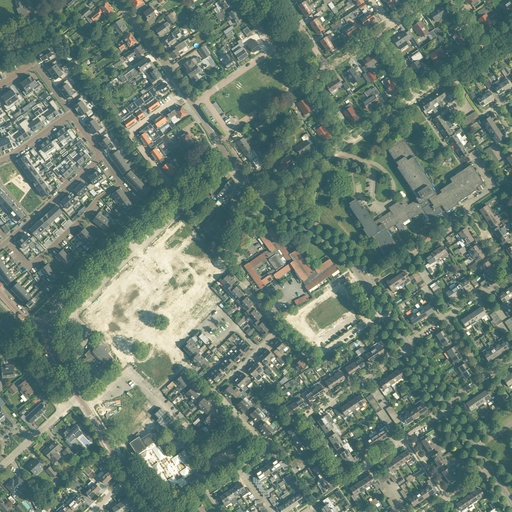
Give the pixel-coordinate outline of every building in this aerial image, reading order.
[(231,5),(227,0),(216,7),(219,12),(215,15),(217,18),(223,14),(228,10),(227,8),(231,5)] [(307,0),(305,2),(304,2),(298,6),(302,11),(311,5),(307,0)] [(396,0),(391,0),(387,3),(390,9),(397,4),(394,1),(396,0)] [(511,0),(501,7),(506,14),(511,9),(511,0)] [(107,17),(114,11),(107,2),(89,16),(93,21),(101,15),(100,14),(103,12),(107,17)] [(327,6),(326,5),(325,4),(317,10),(318,12),(322,10),(327,6)] [(312,13),(315,11),(311,5),(302,11),(305,16),(311,12),(312,13)] [(435,21),(446,13),(441,7),(430,14),(435,21)] [(82,18),(91,11),(89,8),(80,16),(82,18)] [(151,8),(143,13),(148,19),(146,20),(149,24),(158,18),(151,8)] [(228,21),(230,20),(232,19),(238,15),(234,9),(228,13),(230,16),(226,18),(228,21)] [(488,9),(479,15),(481,18),(479,19),(486,30),(493,25),(486,15),(490,12),(488,9)] [(174,11),(165,17),(170,24),(174,21),(172,18),(176,15),(174,11)] [(369,14),(365,17),(370,23),(375,19),(370,11),(367,13),(369,14)] [(238,15),(232,19),(230,20),(233,26),(235,24),(241,20),(238,15)] [(319,17),(316,19),(310,23),(313,28),(320,24),(323,22),(319,17)] [(364,26),(370,23),(365,17),(360,20),(364,26)] [(120,33),(127,29),(121,20),(110,27),(112,30),(116,28),(120,33)] [(428,33),(420,21),(413,26),(417,33),(418,32),(421,37),(424,35),(425,37),(428,36),(431,41),(437,37),(432,31),(428,33)] [(163,25),(155,30),(160,37),(160,36),(161,36),(168,31),(165,28),(169,25),(167,22),(163,25)] [(323,29),(320,24),(313,28),(317,34),(323,29)] [(345,31),(349,37),(351,36),(352,36),(355,35),(350,27),(348,24),(342,27),(345,31)] [(350,27),(355,35),(355,34),(358,32),(358,31),(359,30),(355,24),(350,27)] [(232,26),(223,31),(225,34),(234,28),(232,26)] [(252,35),(249,30),(247,27),(243,30),(244,33),(248,38),(252,35)] [(99,37),(106,32),(103,29),(96,34),(99,37)] [(178,29),(171,33),(173,35),(168,39),(162,43),(165,46),(164,46),(164,47),(165,48),(166,48),(177,41),(176,40),(179,37),(177,34),(180,32),(178,29)] [(457,34),(455,31),(449,35),(451,38),(452,37),(456,42),(455,42),(459,49),(467,44),(459,32),(457,34)] [(409,39),(404,32),(401,35),(401,34),(393,40),(397,46),(400,49),(406,45),(404,42),(409,39)] [(115,51),(119,48),(133,38),(130,33),(124,38),(124,39),(114,47),(113,48),(115,51)] [(330,35),(326,37),(320,41),(323,47),(330,42),(333,40),(330,35)] [(413,37),(410,39),(418,50),(421,48),(413,37)] [(136,42),(133,38),(119,48),(115,51),(114,52),(116,54),(120,51),(121,51),(129,46),(129,47),(136,42)] [(253,53),(257,50),(258,51),(261,49),(260,48),(255,40),(248,45),(253,53)] [(176,49),(170,53),(174,59),(180,55),(177,52),(187,46),(184,41),(174,47),(176,49)] [(327,52),(333,48),(330,42),(323,47),(327,52)] [(444,53),(447,51),(442,45),(439,47),(440,48),(429,56),(434,63),(445,55),(444,53)] [(137,58),(144,53),(140,46),(133,50),(132,50),(124,55),(127,59),(128,60),(135,55),(137,58)] [(204,46),(198,50),(204,59),(210,55),(204,46)] [(239,61),(240,61),(240,62),(243,60),(242,59),(247,56),(242,47),(241,46),(233,51),(239,61)] [(49,50),(38,55),(42,61),(49,57),(50,60),(55,57),(54,54),(52,55),(49,50)] [(373,53),(362,61),(367,68),(370,71),(375,67),(373,64),(378,60),(373,53)] [(227,69),(228,69),(234,65),(227,55),(224,57),(227,61),(222,65),(225,70),(227,69)] [(188,61),(183,65),(188,70),(186,71),(190,78),(191,78),(194,82),(195,81),(196,81),(197,80),(196,80),(198,79),(195,74),(198,73),(199,73),(201,73),(202,72),(201,70),(197,64),(198,63),(201,61),(197,56),(195,58),(194,58),(193,58),(188,62),(188,61)] [(419,60),(417,57),(411,61),(412,64),(411,65),(413,69),(418,77),(425,72),(417,61),(419,60)] [(128,82),(143,72),(153,65),(151,62),(152,62),(151,60),(150,61),(148,58),(137,66),(124,76),(122,73),(118,76),(122,83),(127,80),(128,82)] [(122,63),(119,59),(112,64),(115,67),(122,63)] [(53,66),(48,70),(52,75),(61,68),(56,60),(51,64),(53,66)] [(78,67),(83,73),(87,70),(83,64),(78,67)] [(152,83),(161,77),(156,69),(153,65),(143,72),(152,83)] [(61,68),(52,75),(52,76),(53,77),(55,80),(60,77),(62,79),(67,76),(61,68)] [(360,79),(352,68),(345,73),(350,79),(353,84),(360,79)] [(87,70),(83,73),(88,80),(94,76),(91,72),(90,73),(87,70)] [(365,73),(372,82),(374,80),(368,71),(365,73)] [(369,84),(372,82),(365,73),(363,75),(369,84)] [(31,76),(26,80),(34,91),(42,85),(38,81),(36,82),(31,76)] [(389,80),(387,77),(381,82),(383,85),(384,84),(387,88),(387,89),(392,95),(399,90),(391,79),(389,80)] [(338,89),(337,88),(342,85),(337,78),(334,81),(334,80),(326,86),(330,93),(331,92),(333,95),(338,89)] [(504,82),(502,84),(506,91),(511,87),(506,78),(503,80),(504,82)] [(26,80),(20,84),(25,90),(23,92),(26,97),(34,91),(26,80)] [(64,86),(59,89),(61,92),(62,94),(63,94),(71,89),(73,88),(67,80),(62,83),(64,86)] [(161,83),(153,89),(156,94),(161,90),(164,95),(167,92),(167,91),(170,89),(169,88),(170,87),(169,86),(168,86),(166,83),(163,85),(161,83)] [(494,86),(500,95),(506,91),(502,84),(499,86),(497,84),(494,86)] [(455,100),(458,98),(452,90),(453,92),(452,92),(448,85),(441,90),(445,97),(447,96),(451,94),(455,100)] [(364,93),(368,99),(362,103),(367,109),(375,104),(374,104),(378,101),(375,96),(379,93),(375,87),(370,90),(369,89),(364,93)] [(12,89),(7,93),(14,104),(19,100),(20,101),(23,99),(19,94),(17,96),(12,89)] [(71,89),(63,94),(66,100),(71,96),(73,98),(78,95),(76,92),(74,94),(71,89)] [(152,96),(149,99),(155,108),(160,105),(157,102),(160,99),(156,94),(153,89),(149,91),(152,96)] [(441,90),(434,95),(439,102),(440,101),(444,98),(447,103),(450,101),(447,96),(445,97),(441,90)] [(487,94),(484,96),(488,102),(495,98),(489,90),(485,92),(487,94)] [(7,93),(1,97),(6,104),(4,106),(7,110),(15,105),(14,104),(7,93)] [(434,95),(427,99),(432,106),(433,105),(437,103),(441,108),(443,106),(440,101),(439,102),(434,95)] [(488,102),(484,96),(481,97),(480,95),(477,98),(482,106),(488,102)] [(78,103),(73,106),(77,111),(86,105),(87,105),(81,97),(77,100),(78,103)] [(141,97),(137,100),(145,110),(148,108),(150,112),(155,108),(149,99),(144,102),(141,97)] [(310,111),(312,110),(305,99),(298,103),(305,114),(304,115),(306,118),(312,114),(310,111)] [(437,110),(433,105),(432,106),(427,99),(420,104),(427,113),(432,109),(434,112),(437,110)] [(48,110),(54,118),(59,114),(56,111),(59,109),(53,100),(49,102),(52,107),(48,110)] [(133,110),(137,116),(140,119),(144,116),(142,113),(145,110),(137,100),(134,102),(137,107),(133,110)] [(346,110),(344,112),(351,123),(358,118),(351,107),(352,106),(350,103),(344,108),(346,110)] [(86,105),(77,111),(81,117),(86,113),(88,115),(92,112),(90,109),(89,110),(86,105)] [(130,113),(126,115),(132,125),(137,121),(134,118),(137,116),(133,110),(130,105),(126,108),(130,113)] [(174,111),(167,115),(168,116),(174,124),(180,119),(187,114),(182,106),(175,111),(174,111)] [(41,108),(38,111),(44,120),(47,118),(49,121),(54,118),(48,110),(48,109),(43,112),(41,108)] [(446,113),(444,110),(438,114),(438,115),(439,114),(440,115),(433,119),(437,126),(444,121),(444,120),(441,116),(446,113)] [(37,117),(32,120),(33,121),(39,129),(43,125),(41,122),(44,120),(38,111),(34,113),(37,117)] [(118,114),(114,116),(122,127),(125,125),(127,128),(132,125),(126,115),(121,118),(118,114)] [(91,121),(86,125),(90,130),(97,124),(98,124),(95,119),(96,118),(94,115),(89,119),(91,121)] [(162,115),(158,118),(165,127),(168,124),(172,129),(176,126),(174,124),(168,116),(165,118),(162,115)] [(449,117),(444,120),(444,121),(437,126),(442,133),(449,128),(448,127),(445,123),(451,119),(449,117)] [(482,122),(486,127),(493,122),(490,117),(485,120),(484,117),(478,121),(480,124),(482,122)] [(156,125),(153,127),(153,128),(159,136),(160,137),(164,135),(162,132),(160,130),(164,127),(165,127),(158,118),(153,121),(156,125)] [(26,119),(22,122),(29,131),(32,128),(34,132),(39,129),(33,121),(29,124),(26,119)] [(254,128),(256,131),(257,130),(259,133),(262,131),(264,130),(264,129),(265,129),(266,131),(265,132),(267,134),(271,131),(267,125),(266,125),(263,120),(254,126),(255,127),(254,128)] [(19,124),(15,127),(18,130),(17,131),(24,139),(28,136),(26,133),(29,131),(22,122),(19,124)] [(497,127),(493,122),(486,127),(489,132),(497,127)] [(453,123),(448,127),(449,128),(442,133),(446,140),(448,139),(453,135),(450,130),(455,126),(453,123)] [(97,124),(90,130),(93,135),(98,131),(100,134),(105,130),(103,128),(101,129),(98,124),(97,124)] [(142,135),(139,137),(142,142),(151,135),(149,131),(153,128),(153,127),(150,124),(140,132),(142,135)] [(321,127),(319,124),(313,128),(315,131),(316,130),(319,135),(324,142),(331,137),(323,126),(321,127)] [(64,127),(60,131),(65,139),(66,139),(70,136),(73,140),(76,137),(70,128),(67,131),(64,127)] [(489,132),(493,138),(500,133),(497,127),(489,132)] [(448,139),(453,146),(460,141),(459,139),(456,135),(461,132),(459,129),(454,133),(455,134),(453,135),(448,139)] [(11,130),(7,133),(14,142),(17,139),(19,143),(24,139),(17,131),(13,134),(11,130)] [(57,138),(54,140),(61,149),(64,146),(62,143),(66,140),(66,139),(65,139),(60,131),(55,134),(57,138)] [(186,132),(178,137),(180,140),(177,142),(179,146),(182,144),(186,148),(185,149),(189,153),(196,148),(193,143),(194,143),(189,136),(190,136),(187,132),(186,132)] [(104,139),(99,143),(102,148),(110,142),(111,142),(112,141),(107,133),(102,137),(104,139)] [(504,138),(500,133),(493,138),(496,143),(504,138)] [(166,134),(161,139),(168,149),(174,145),(166,134)] [(310,145),(312,144),(306,134),(303,136),(306,141),(295,148),(300,155),(311,148),(310,145)] [(151,135),(142,142),(145,146),(149,144),(151,147),(162,139),(160,137),(159,136),(154,139),(151,135)] [(8,136),(3,138),(7,149),(12,147),(8,136)] [(464,136),(459,139),(460,141),(453,146),(457,152),(464,147),(463,146),(460,142),(466,139),(464,136)] [(246,155),(248,153),(255,148),(249,140),(247,137),(244,139),(243,138),(237,143),(246,155)] [(353,200),(349,203),(350,206),(349,206),(368,234),(367,235),(369,238),(372,236),(384,255),(385,255),(387,257),(393,252),(394,252),(395,251),(396,251),(395,248),(397,246),(388,232),(387,230),(395,225),(397,227),(400,231),(404,229),(401,224),(402,224),(403,223),(412,217),(414,220),(417,218),(414,215),(417,213),(419,216),(419,215),(423,213),(424,212),(430,220),(440,213),(442,212),(441,211),(444,209),(446,212),(458,204),(457,202),(477,189),(476,188),(477,187),(480,191),(485,188),(485,187),(483,183),(471,164),(450,179),(452,182),(440,190),(441,192),(437,196),(435,194),(436,194),(434,190),(434,191),(432,188),(433,187),(413,157),(415,156),(403,137),(395,142),(393,144),(389,147),(390,149),(388,150),(396,163),(397,162),(400,165),(397,167),(417,197),(415,198),(416,200),(409,204),(408,205),(403,198),(394,204),(391,206),(392,207),(389,209),(390,211),(379,219),(379,220),(378,220),(375,222),(374,221),(366,209),(365,207),(362,209),(355,199),(353,200)] [(49,139),(44,142),(50,151),(55,148),(57,151),(61,149),(54,140),(51,142),(49,139)] [(153,150),(150,152),(153,157),(162,150),(159,146),(164,143),(162,139),(151,147),(153,150)] [(42,149),(38,151),(45,160),(48,158),(46,154),(50,151),(44,142),(39,146),(42,149)] [(110,142),(102,148),(106,153),(111,149),(113,152),(118,148),(116,146),(114,147),(111,142),(110,142)] [(81,150),(77,153),(84,161),(89,157),(86,154),(89,152),(81,143),(78,146),(81,150)] [(264,143),(257,147),(261,154),(269,149),(264,143)] [(468,143),(463,146),(464,147),(457,152),(461,159),(469,154),(465,149),(470,145),(468,143)] [(264,162),(255,148),(248,153),(253,160),(251,161),(256,169),(263,164),(262,163),(264,162)] [(162,150),(153,157),(156,162),(160,159),(162,162),(173,155),(170,151),(165,154),(162,150)] [(117,151),(109,156),(113,161),(121,155),(117,151)] [(70,154),(67,157),(74,165),(77,162),(80,165),(84,161),(77,153),(73,157),(70,154)] [(290,162),(293,160),(289,154),(286,156),(287,158),(275,165),(280,172),(288,167),(288,166),(291,164),(290,162)] [(27,155),(17,162),(20,166),(29,160),(30,159),(27,155)] [(121,155),(113,161),(116,165),(124,160),(121,155)] [(165,165),(162,168),(166,172),(173,165),(170,162),(175,158),(173,155),(162,162),(162,163),(165,165)] [(67,162),(63,166),(70,174),(74,170),(72,167),(74,165),(67,157),(64,159),(67,162)] [(29,160),(20,166),(24,171),(32,164),(29,160)] [(124,160),(116,165),(119,170),(127,164),(124,160)] [(32,164),(24,171),(27,175),(36,169),(35,168),(32,164)] [(127,164),(119,170),(122,174),(130,169),(127,164)] [(173,165),(166,172),(171,177),(173,174),(176,177),(180,174),(177,170),(176,170),(173,165)] [(56,167),(52,170),(60,178),(63,175),(66,178),(70,174),(63,166),(59,170),(56,167)] [(36,169),(27,175),(30,179),(39,173),(40,173),(36,168),(35,168),(36,169)] [(98,171),(93,174),(99,182),(98,182),(100,184),(107,179),(104,174),(101,176),(98,171)] [(130,171),(123,177),(127,181),(134,175),(130,171)] [(39,173),(30,179),(33,184),(42,177),(39,173)] [(93,174),(88,178),(92,183),(89,184),(93,189),(96,187),(94,185),(98,182),(99,182),(93,174)] [(134,175),(127,181),(131,185),(138,178),(134,175)] [(42,177),(33,184),(36,188),(45,182),(42,177)] [(138,178),(131,185),(135,189),(142,182),(138,178)] [(221,197),(234,184),(230,180),(216,195),(218,197),(216,198),(218,200),(221,197)] [(45,182),(36,188),(40,193),(47,187),(49,186),(46,181),(45,182)] [(83,182),(78,186),(85,193),(89,189),(90,191),(93,189),(89,184),(87,187),(83,182)] [(142,182),(135,189),(139,193),(146,186),(142,182)] [(231,199),(240,190),(234,184),(221,197),(218,200),(222,204),(229,197),(231,199)] [(78,186),(74,190),(78,195),(76,197),(80,201),(86,195),(85,193),(78,186)] [(146,186),(139,193),(143,197),(149,190),(146,186)] [(47,187),(40,193),(43,197),(51,191),(47,187)] [(120,188),(112,194),(115,198),(123,193),(120,188)] [(192,202),(186,208),(187,208),(188,209),(187,210),(192,215),(197,210),(196,210),(201,206),(205,202),(206,202),(211,197),(206,192),(205,193),(204,192),(198,198),(196,196),(191,201),(192,202)] [(123,193),(115,198),(119,203),(126,197),(123,193)] [(5,194),(0,198),(0,202),(2,205),(9,198),(5,194)] [(69,194),(65,198),(73,207),(80,201),(76,197),(73,199),(69,194)] [(126,197),(119,203),(122,207),(130,202),(126,197)] [(484,203),(486,206),(488,204),(489,204),(494,200),(493,197),(487,201),(484,203)] [(2,205),(1,205),(5,210),(13,203),(9,198),(2,205)] [(65,198),(60,202),(65,207),(62,209),(66,213),(73,207),(65,198)] [(130,202),(122,207),(125,212),(133,206),(130,202)] [(13,203),(5,210),(9,214),(17,207),(13,203)] [(480,210),(483,216),(490,211),(488,209),(490,207),(488,204),(486,206),(480,210)] [(56,205),(52,209),(58,217),(63,212),(56,205)] [(17,207),(9,214),(12,218),(13,219),(21,211),(17,207)] [(52,209),(47,213),(54,221),(58,217),(52,209)] [(492,210),(490,211),(483,216),(487,222),(494,217),(492,215),(494,213),(492,210)] [(12,218),(12,219),(16,224),(25,215),(21,211),(13,219),(12,218)] [(99,212),(92,221),(97,224),(103,216),(99,212)] [(222,216),(216,212),(205,228),(212,232),(222,216)] [(47,213),(43,218),(49,225),(54,221),(47,213)] [(103,216),(97,224),(101,228),(108,219),(103,216)] [(496,220),(494,217),(487,222),(491,227),(500,222),(498,219),(496,220)] [(43,218),(38,222),(45,230),(50,225),(49,225),(43,218)] [(108,219),(101,228),(106,231),(112,222),(108,219)] [(38,222),(34,226),(41,234),(45,230),(38,222)] [(34,226),(29,230),(36,238),(41,234),(34,226)] [(495,233),(499,239),(505,234),(507,233),(503,227),(495,233)] [(84,228),(76,236),(80,240),(88,232),(84,228)] [(266,232),(264,233),(259,236),(269,250),(268,250),(265,252),(249,263),(248,262),(244,266),(260,289),(265,286),(265,285),(273,279),(272,278),(274,277),(276,280),(293,268),(303,282),(303,281),(306,286),(304,286),(308,291),(327,278),(328,277),(339,269),(336,264),(334,266),(332,264),(333,264),(329,259),(314,269),(315,270),(312,272),(296,249),(289,254),(271,228),(266,231),(266,232)] [(457,234),(459,237),(461,236),(463,238),(469,234),(465,228),(457,234)] [(88,232),(80,240),(84,244),(92,236),(88,232)] [(26,234),(22,238),(29,246),(33,242),(34,243),(36,241),(33,236),(30,239),(26,234)] [(473,240),(469,234),(463,238),(461,240),(463,243),(464,246),(473,240)] [(507,237),(505,234),(499,239),(502,244),(511,238),(509,235),(507,237)] [(92,236),(84,244),(88,248),(96,240),(92,236)] [(22,238),(17,242),(21,247),(19,249),(23,253),(30,247),(29,246),(22,238)] [(480,251),(476,245),(468,251),(469,252),(466,255),(468,259),(470,258),(480,251)] [(448,255),(442,246),(436,250),(442,258),(448,255)] [(62,250),(55,257),(59,261),(66,254),(62,250)] [(442,258),(436,250),(431,254),(435,260),(438,259),(439,260),(442,258)] [(476,262),(478,261),(484,256),(480,251),(470,258),(472,261),(474,260),(476,262)] [(66,254),(59,261),(63,264),(70,258),(66,254)] [(432,262),(435,260),(431,254),(425,258),(428,263),(425,266),(430,274),(433,272),(429,267),(430,266),(434,264),(432,262)] [(70,258),(63,264),(67,269),(75,261),(71,257),(70,258)] [(483,269),(485,272),(492,267),(488,261),(479,267),(481,270),(483,269)] [(47,264),(40,270),(43,275),(51,269),(47,264)] [(5,266),(0,269),(0,275),(0,276),(8,270),(5,266)] [(492,267),(485,272),(483,273),(485,276),(487,275),(489,277),(496,273),(492,267)] [(51,269),(43,275),(46,279),(54,273),(51,269)] [(8,270),(0,276),(4,280),(11,275),(8,270)] [(404,271),(398,275),(403,282),(404,284),(405,285),(412,280),(415,285),(417,283),(416,281),(414,278),(412,275),(408,278),(404,271)] [(46,279),(45,280),(48,284),(57,278),(54,273),(46,279)] [(222,282),(224,285),(232,278),(228,274),(224,278),(222,277),(218,281),(221,283),(222,282)] [(11,275),(4,280),(7,285),(15,279),(11,275)] [(404,284),(403,282),(398,275),(393,279),(397,286),(400,284),(401,286),(404,284)] [(470,282),(466,276),(459,280),(466,290),(471,287),(468,283),(470,282)] [(226,290),(227,292),(231,289),(232,287),(231,286),(235,282),(232,278),(224,285),(228,288),(226,290)] [(466,290),(459,280),(456,282),(454,278),(451,280),(455,286),(461,294),(466,290)] [(387,283),(392,291),(396,289),(394,287),(397,286),(393,279),(390,281),(389,280),(387,282),(387,283)] [(461,294),(455,286),(451,280),(449,282),(451,285),(449,286),(451,289),(456,297),(461,294)] [(18,282),(11,289),(15,293),(22,287),(18,282)] [(230,295),(233,297),(240,290),(236,286),(232,291),(231,289),(227,292),(226,293),(229,296),(230,295)] [(22,287),(15,293),(18,297),(25,290),(22,287)] [(456,297),(451,289),(445,293),(451,300),(456,297)] [(508,300),(511,297),(511,294),(508,289),(503,292),(508,300)] [(25,290),(18,297),(22,301),(29,294),(25,290)] [(234,301),(237,303),(241,300),(239,298),(243,294),(240,290),(233,297),(235,300),(234,301)] [(498,295),(502,302),(505,306),(510,302),(508,300),(503,292),(498,295)] [(348,293),(340,299),(344,305),(352,300),(348,293)] [(29,294),(22,301),(26,305),(33,298),(29,294)] [(330,294),(324,298),(329,306),(336,302),(330,294)] [(296,305),(308,300),(306,295),(294,301),(296,305)] [(242,301),(241,300),(237,303),(239,306),(240,305),(243,308),(250,301),(246,297),(242,301)] [(33,298),(26,305),(29,308),(30,309),(37,302),(36,301),(33,298)] [(324,298),(318,302),(323,310),(329,306),(324,298)] [(208,310),(209,309),(211,307),(203,299),(201,302),(198,299),(194,302),(201,309),(204,306),(208,310)] [(352,300),(344,305),(348,311),(356,305),(352,300)] [(245,312),(247,314),(251,310),(249,308),(254,304),(250,301),(243,308),(246,311),(245,312)] [(428,315),(434,312),(427,301),(421,305),(422,305),(423,307),(428,315)] [(189,307),(196,314),(201,309),(194,302),(189,307)] [(318,302),(312,306),(317,314),(323,310),(318,302)] [(356,305),(348,311),(352,317),(360,312),(356,305)] [(418,310),(423,319),(428,315),(423,307),(422,305),(418,308),(420,309),(418,310)] [(312,306),(306,310),(311,318),(317,314),(312,306)] [(196,314),(189,307),(184,312),(191,319),(196,314)] [(481,307),(476,310),(481,318),(486,314),(481,307)] [(252,311),(251,310),(247,314),(245,315),(248,318),(249,317),(251,320),(258,313),(255,309),(252,311)] [(306,310),(300,314),(305,322),(311,318),(306,310)] [(418,322),(423,319),(418,310),(413,314),(413,313),(412,313),(418,322)] [(476,321),(481,318),(476,310),(471,313),(476,321)] [(179,317),(185,324),(191,319),(184,312),(179,317)] [(253,325),(254,326),(258,324),(259,322),(258,320),(262,316),(258,313),(251,320),(254,323),(253,325)] [(413,325),(418,322),(412,313),(407,316),(413,325)] [(471,313),(466,317),(471,325),(476,321),(471,313)] [(300,314),(294,318),(299,326),(305,322),(300,314)] [(180,329),(185,324),(179,317),(173,322),(180,329)] [(346,317),(340,321),(345,329),(351,325),(346,317)] [(466,328),(471,325),(466,317),(460,320),(466,328)] [(243,318),(241,319),(237,323),(239,326),(245,320),(243,318)] [(294,318),(288,322),(293,330),(299,326),(294,318)] [(257,329),(259,332),(267,325),(263,321),(259,325),(258,324),(254,326),(253,327),(256,330),(257,329)] [(340,321),(334,325),(339,333),(345,329),(340,321)] [(175,334),(180,329),(173,322),(168,327),(175,334)] [(261,335),(264,338),(268,334),(268,333),(267,334),(266,333),(270,328),(267,325),(259,332),(262,334),(261,335)] [(334,325),(328,329),(333,337),(339,333),(334,325)] [(175,334),(168,327),(165,331),(168,334),(165,337),(172,345),(176,341),(172,338),(175,334)] [(328,329),(322,333),(327,341),(333,337),(328,329)] [(439,341),(440,340),(447,336),(443,330),(434,336),(436,338),(437,337),(439,341)] [(322,333),(316,337),(316,338),(317,340),(318,342),(321,346),(327,341),(322,333)] [(451,342),(447,336),(440,340),(439,341),(442,344),(440,345),(443,350),(449,346),(447,344),(451,342)] [(187,352),(194,345),(196,343),(193,339),(192,339),(191,338),(184,345),(185,344),(186,345),(183,348),(187,352)] [(496,341),(498,344),(503,352),(508,348),(501,338),(496,341)] [(87,357),(80,363),(95,379),(96,379),(97,379),(98,379),(103,374),(104,372),(110,367),(111,366),(113,364),(114,363),(115,362),(115,361),(113,359),(113,358),(113,359),(108,354),(110,352),(111,351),(110,350),(108,348),(107,347),(105,345),(99,339),(94,344),(95,344),(95,345),(88,352),(86,353),(84,355),(87,357)] [(288,349),(279,340),(273,345),(278,350),(277,351),(275,350),(273,352),(280,359),(281,357),(282,356),(283,355),(280,353),(283,350),(285,351),(288,349)] [(373,345),(375,348),(380,355),(385,352),(382,348),(385,346),(381,340),(376,344),(373,345)] [(238,346),(243,352),(244,350),(246,353),(250,349),(243,341),(239,345),(238,346)] [(489,346),(487,348),(493,359),(498,355),(493,347),(492,345),(489,342),(487,343),(489,346)] [(498,344),(493,347),(498,355),(503,352),(498,344)] [(197,349),(194,345),(187,352),(190,356),(193,354),(194,355),(199,349),(198,348),(197,349)] [(244,355),(242,353),(243,352),(238,346),(236,347),(237,348),(234,345),(230,349),(231,349),(240,358),(244,355)] [(368,349),(370,352),(375,359),(380,355),(375,348),(373,345),(368,349)] [(450,349),(449,346),(443,350),(447,355),(448,354),(450,357),(458,352),(454,346),(450,349)] [(358,350),(361,354),(366,362),(368,360),(370,362),(375,359),(370,352),(368,349),(365,351),(362,347),(358,350)] [(487,348),(481,352),(488,362),(493,359),(487,348)] [(191,360),(195,364),(202,357),(199,353),(201,351),(199,349),(194,355),(195,356),(191,360)] [(228,356),(233,361),(234,360),(236,362),(240,358),(231,349),(227,353),(229,355),(228,356)] [(275,357),(272,354),(267,349),(262,354),(270,361),(275,357)] [(364,363),(366,362),(361,354),(358,350),(356,351),(358,355),(353,359),(355,362),(360,369),(365,365),(364,363)] [(462,358),(458,352),(450,357),(449,358),(454,366),(460,363),(458,360),(462,358)] [(202,364),(203,366),(207,361),(215,354),(214,353),(211,355),(210,354),(204,359),(202,357),(195,364),(199,367),(202,364)] [(262,354),(258,358),(267,367),(271,362),(270,361),(262,354)] [(234,365),(231,362),(233,361),(228,356),(226,357),(227,358),(223,361),(230,368),(234,365)] [(283,363),(278,357),(275,359),(281,365),(283,363)] [(297,360),(295,357),(290,362),(294,366),(293,366),(298,372),(306,365),(300,359),(298,362),(297,360)] [(218,366),(223,371),(224,370),(226,372),(230,368),(223,361),(219,365),(219,364),(218,366)] [(355,372),(360,369),(355,362),(352,363),(351,361),(348,362),(355,372)] [(252,366),(261,376),(263,373),(262,372),(263,371),(263,370),(256,362),(252,366)] [(348,362),(341,367),(346,375),(348,373),(350,375),(355,372),(348,362)] [(461,365),(460,363),(454,366),(458,371),(459,370),(461,373),(469,369),(465,363),(461,365)] [(6,367),(1,368),(3,377),(14,376),(13,365),(8,366),(8,368),(6,369),(6,367)] [(223,375),(221,372),(223,371),(218,366),(216,367),(216,368),(213,371),(220,378),(223,375)] [(255,379),(253,381),(258,385),(260,383),(258,381),(262,377),(261,376),(252,366),(247,371),(254,378),(255,378),(255,379)] [(265,369),(270,373),(274,378),(276,376),(268,367),(265,369)] [(344,377),(346,375),(341,367),(336,370),(334,370),(333,371),(333,372),(340,382),(345,379),(344,377)] [(399,369),(393,373),(397,381),(404,376),(405,377),(407,376),(404,370),(401,372),(399,369)] [(473,374),(469,369),(461,373),(463,377),(462,378),(464,380),(473,374)] [(210,383),(212,381),(214,380),(216,382),(220,378),(213,371),(209,375),(209,374),(205,378),(210,383)] [(333,377),(330,378),(335,385),(340,382),(333,372),(331,374),(333,377)] [(256,387),(258,385),(253,381),(252,382),(250,381),(250,380),(243,373),(238,377),(246,385),(247,387),(251,383),(256,387)] [(391,385),(397,381),(393,373),(386,378),(391,385)] [(167,387),(170,390),(177,383),(179,385),(186,378),(182,375),(175,381),(174,380),(167,387)] [(508,386),(511,383),(511,381),(508,375),(503,379),(508,386)] [(241,389),(246,385),(238,377),(234,382),(241,389)] [(326,377),(321,381),(325,386),(327,385),(330,389),(335,385),(330,378),(327,380),(326,377)] [(179,392),(182,389),(189,382),(186,378),(179,385),(176,388),(179,392)] [(391,385),(386,378),(379,382),(381,386),(379,387),(384,396),(387,394),(386,392),(388,391),(389,389),(387,387),(391,385)] [(27,397),(29,395),(29,396),(30,395),(31,395),(33,394),(33,393),(33,392),(34,392),(25,381),(18,386),(21,390),(20,391),(27,401),(28,399),(27,397)] [(322,388),(325,386),(321,381),(313,386),(320,395),(325,392),(322,388)] [(13,384),(7,389),(12,394),(17,390),(13,384)] [(187,399),(190,397),(197,390),(193,386),(184,395),(185,397),(185,398),(186,399),(187,399)] [(243,395),(241,392),(239,390),(236,393),(234,391),(229,386),(223,392),(228,398),(232,393),(234,395),(233,396),(238,400),(243,395)] [(313,390),(310,392),(315,399),(320,395),(313,386),(311,387),(313,390)] [(201,394),(197,390),(190,397),(194,401),(201,394)] [(481,393),(486,401),(487,403),(492,400),(491,398),(493,396),(490,391),(489,391),(490,391),(488,393),(486,390),(481,393)] [(310,402),(315,399),(310,392),(308,393),(306,391),(301,394),(306,401),(308,400),(310,402)] [(481,404),(486,401),(481,393),(476,397),(481,404)] [(298,400),(295,402),(300,409),(305,405),(303,403),(306,401),(301,394),(296,397),(298,400)] [(246,397),(245,397),(243,395),(238,400),(240,402),(236,406),(240,410),(247,403),(243,399),(246,397)] [(354,399),(358,407),(360,409),(364,407),(362,404),(365,402),(360,395),(354,399)] [(476,397),(471,400),(476,408),(481,404),(476,397)] [(199,403),(197,401),(193,405),(196,408),(199,406),(201,408),(208,401),(204,398),(199,403)] [(354,399),(347,404),(352,411),(355,415),(358,413),(355,409),(358,407),(354,399)] [(422,403),(416,408),(420,415),(427,410),(425,407),(427,405),(424,400),(421,402),(422,403)] [(471,411),(476,408),(471,400),(465,403),(471,411)] [(212,405),(208,401),(201,408),(205,412),(212,405)] [(295,412),(300,409),(295,402),(293,403),(291,401),(288,402),(295,412)] [(248,409),(250,411),(257,404),(255,402),(250,406),(247,403),(240,410),(243,414),(248,409)] [(259,402),(257,404),(250,411),(251,413),(249,415),(253,419),(263,410),(264,409),(260,405),(261,404),(259,402)] [(286,404),(281,407),(285,413),(287,412),(290,416),(295,412),(288,402),(286,404)] [(32,423),(47,409),(44,407),(45,407),(44,406),(41,403),(26,417),(32,423)] [(352,411),(347,404),(340,408),(342,411),(340,413),(341,414),(343,418),(346,417),(345,415),(352,411)] [(23,406),(16,412),(20,417),(23,415),(22,413),(26,409),(23,406)] [(412,410),(409,412),(414,419),(420,415),(416,408),(415,406),(412,408),(412,410)] [(0,407),(0,439),(3,437),(0,433),(0,424),(5,420),(13,428),(16,424),(0,407)] [(173,426),(160,410),(153,416),(157,420),(154,423),(164,434),(173,426)] [(253,419),(257,423),(261,419),(262,421),(264,419),(268,416),(263,410),(253,419)] [(407,424),(414,419),(409,412),(408,411),(405,413),(404,413),(404,412),(403,412),(403,413),(402,413),(401,414),(401,415),(401,416),(407,424)] [(204,427),(205,427),(214,418),(211,414),(202,422),(203,426),(204,427)] [(328,419),(330,417),(328,414),(318,421),(321,427),(328,422),(330,421),(328,419)] [(209,430),(218,421),(214,418),(205,427),(209,430)] [(330,421),(328,422),(321,427),(325,433),(331,429),(333,431),(338,428),(332,420),(330,421)] [(262,433),(269,426),(265,422),(258,429),(262,433)] [(274,428),(272,426),(270,424),(269,426),(262,433),(266,437),(270,432),(272,434),(277,431),(276,430),(278,429),(276,427),(274,428)] [(73,435),(76,437),(77,438),(83,433),(76,425),(70,430),(68,428),(63,433),(65,435),(64,435),(65,436),(64,437),(67,440),(73,435)] [(292,429),(290,426),(282,432),(284,434),(288,432),(292,438),(299,433),(295,427),(292,429)] [(386,433),(389,431),(385,426),(379,430),(380,431),(377,434),(382,441),(388,436),(386,433)] [(329,438),(333,444),(339,439),(341,438),(340,435),(342,434),(338,428),(333,431),(334,434),(329,438)] [(373,436),(370,438),(375,445),(382,441),(377,434),(375,431),(372,433),(373,436)] [(421,441),(425,446),(432,442),(430,439),(432,438),(430,435),(432,434),(430,431),(425,435),(427,437),(421,441)] [(129,443),(142,463),(140,464),(146,473),(153,469),(157,475),(154,476),(163,489),(170,485),(171,487),(177,483),(181,487),(187,483),(184,478),(197,470),(184,450),(173,458),(170,453),(166,456),(159,445),(157,447),(155,445),(153,442),(155,441),(150,433),(140,439),(139,436),(129,443)] [(297,445),(304,440),(299,433),(292,438),(297,445)] [(360,443),(363,447),(363,448),(366,447),(368,450),(375,445),(370,438),(363,442),(363,441),(360,443)] [(341,441),(339,439),(333,444),(336,449),(342,446),(344,448),(349,445),(345,439),(341,441)] [(308,447),(304,440),(297,445),(294,447),(299,454),(302,452),(301,452),(308,447)] [(49,446),(43,451),(54,463),(60,457),(57,453),(61,448),(55,442),(50,446),(48,445),(49,446)] [(433,444),(432,442),(425,446),(428,452),(434,448),(435,450),(441,447),(439,444),(437,446),(435,443),(433,444)] [(74,453),(77,450),(71,444),(68,447),(74,453)] [(353,451),(349,445),(344,448),(345,451),(340,454),(344,460),(350,456),(349,453),(353,451)] [(431,457),(435,462),(442,457),(440,455),(442,453),(440,451),(442,449),(441,447),(435,450),(437,453),(431,457)] [(76,457),(68,448),(64,451),(72,460),(76,457)] [(414,462),(416,460),(413,455),(410,456),(406,451),(401,454),(406,461),(407,463),(412,459),(414,462)] [(401,454),(396,458),(401,465),(406,461),(401,454)] [(352,458),(350,456),(344,460),(348,466),(358,459),(356,456),(352,458)] [(444,459),(442,457),(435,462),(438,467),(444,463),(446,466),(451,462),(450,460),(447,461),(445,458),(444,459)] [(279,463),(276,458),(271,462),(277,470),(282,467),(284,471),(287,469),(282,461),(279,463)] [(396,468),(401,465),(396,458),(391,461),(396,468)] [(30,463),(27,466),(36,475),(41,470),(40,469),(43,466),(36,459),(31,464),(30,463)] [(389,470),(387,472),(390,477),(391,478),(393,476),(392,473),(394,472),(393,470),(396,468),(391,461),(386,465),(389,470)] [(102,471),(104,474),(110,479),(115,475),(111,471),(114,468),(111,462),(102,471)] [(266,466),(270,473),(273,476),(275,475),(273,473),(277,470),(271,462),(266,466)] [(442,472),(445,477),(452,472),(451,470),(452,469),(451,466),(453,464),(451,462),(446,466),(447,468),(442,472)] [(316,466),(315,464),(308,468),(314,477),(317,475),(324,471),(320,464),(316,466)] [(266,466),(260,469),(265,476),(270,473),(266,466)] [(53,477),(56,474),(50,467),(46,471),(53,477)] [(261,483),(262,482),(267,479),(265,476),(260,469),(255,473),(258,477),(257,477),(253,478),(253,482),(255,482),(261,482),(261,483)] [(317,475),(322,482),(329,477),(324,471),(317,475)] [(454,475),(452,472),(445,477),(449,482),(454,479),(456,481),(461,478),(460,475),(458,476),(456,474),(454,475)] [(104,474),(100,478),(105,484),(110,479),(104,474)] [(370,475),(365,478),(370,485),(372,484),(374,485),(376,484),(378,486),(381,485),(381,484),(377,479),(374,480),(370,475)] [(13,479),(6,486),(14,494),(25,484),(18,477),(14,481),(13,479)] [(322,491),(321,492),(323,494),(332,489),(330,486),(333,484),(329,477),(322,482),(317,485),(322,491)] [(365,489),(370,485),(365,478),(360,482),(365,489)] [(433,485),(429,479),(427,481),(428,483),(425,485),(427,487),(424,488),(429,496),(434,492),(430,487),(433,485)] [(241,482),(235,486),(240,493),(242,497),(249,492),(247,490),(246,490),(241,482)] [(360,482),(355,485),(359,492),(365,489),(360,482)] [(95,494),(100,489),(95,483),(90,488),(95,494)] [(95,494),(90,488),(87,485),(83,490),(80,488),(78,490),(83,496),(86,493),(90,498),(95,494)] [(357,494),(359,492),(355,485),(350,489),(353,494),(351,496),(354,501),(357,499),(355,497),(358,496),(357,494)] [(230,490),(235,497),(240,493),(235,486),(230,490)] [(300,488),(292,493),(299,504),(304,500),(301,496),(304,494),(300,488)] [(424,499),(429,496),(424,488),(419,492),(424,499)] [(479,488),(473,492),(480,502),(486,498),(479,488)] [(225,493),(231,503),(236,499),(235,497),(230,490),(225,493)] [(419,492),(414,495),(419,503),(424,499),(419,492)] [(472,503),(478,499),(480,502),(473,492),(468,496),(472,503)] [(78,506),(83,501),(76,493),(71,498),(78,506)] [(219,497),(226,506),(231,503),(225,493),(219,497)] [(293,497),(289,500),(294,507),(299,504),(292,493),(291,494),(293,497)] [(413,506),(419,503),(414,495),(411,497),(410,495),(407,497),(406,495),(403,497),(407,502),(410,501),(413,506)] [(138,504),(133,497),(131,498),(130,496),(124,500),(129,508),(132,506),(134,508),(136,507),(135,506),(138,504)] [(474,506),(472,503),(468,496),(462,500),(466,507),(468,510),(474,506)] [(272,497),(269,499),(274,507),(276,505),(278,507),(280,511),(286,511),(288,511),(283,504),(282,501),(279,503),(277,502),(276,503),(272,497)] [(325,505),(320,509),(321,511),(326,511),(330,509),(334,507),(328,497),(327,498),(322,501),(325,505)] [(0,507),(1,507),(5,511),(9,509),(0,498),(0,507)] [(71,498),(66,502),(65,502),(63,504),(69,511),(72,509),(74,510),(78,506),(71,498)] [(237,501),(243,510),(247,508),(241,499),(237,501)] [(124,500),(118,504),(123,511),(129,508),(124,500)] [(288,511),(294,507),(289,500),(283,504),(288,511)] [(466,507),(462,500),(456,504),(460,510),(458,511),(457,511),(461,511),(466,507)]
